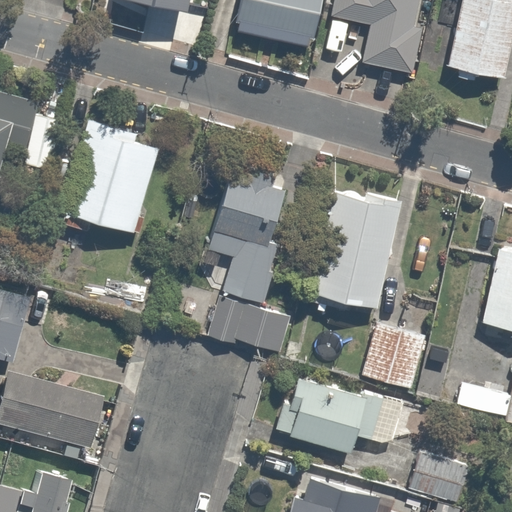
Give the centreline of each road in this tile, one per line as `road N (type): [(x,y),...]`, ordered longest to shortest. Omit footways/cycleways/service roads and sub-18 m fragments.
road 1 (residential): [(0,25),(511,169)]
road 2 (residential): [(188,357),(146,511)]
